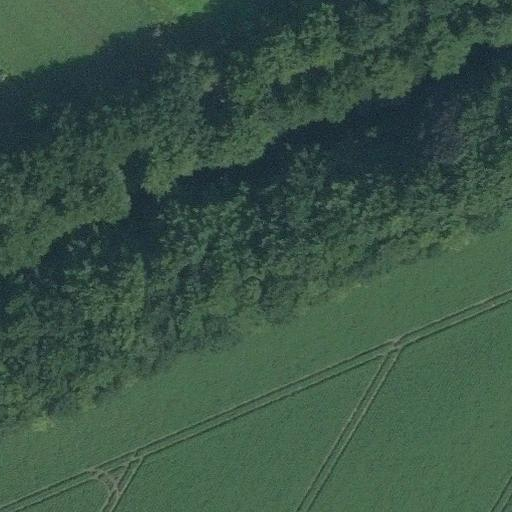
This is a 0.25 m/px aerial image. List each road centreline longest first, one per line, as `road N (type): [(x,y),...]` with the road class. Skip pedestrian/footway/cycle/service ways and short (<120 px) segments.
road 1 (track): [(511,103),(0,322)]
road 2 (unclassified): [(436,0),(0,190)]
